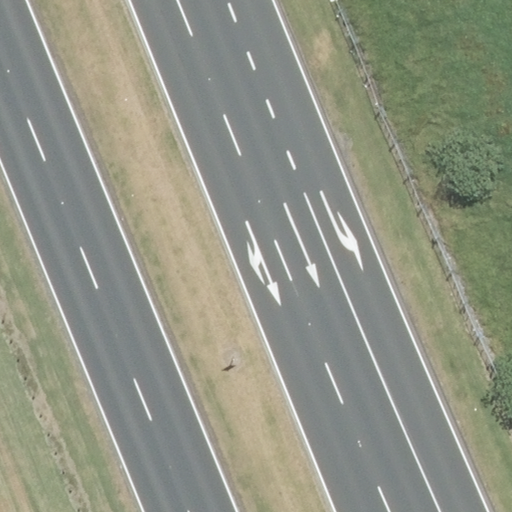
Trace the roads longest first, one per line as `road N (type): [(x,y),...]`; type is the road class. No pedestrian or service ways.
road 1 (primary): [(183,0),(395,511)]
road 2 (primary): [(207,511),(0,17)]
